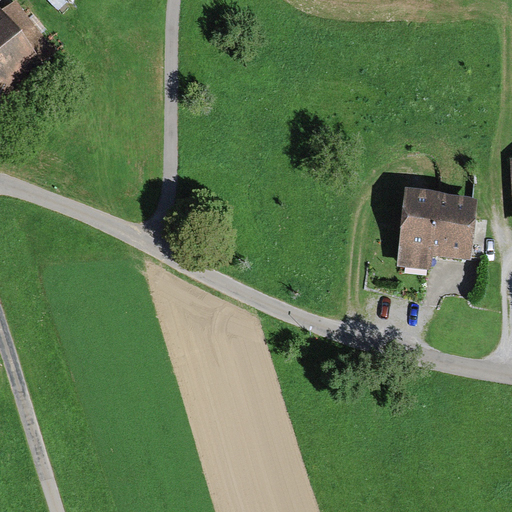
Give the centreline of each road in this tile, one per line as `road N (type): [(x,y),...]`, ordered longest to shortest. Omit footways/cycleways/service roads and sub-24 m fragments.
road 1 (unclassified): [(0,183),(324,326),(511,374)]
road 2 (unclassified): [(58,511),(0,330)]
